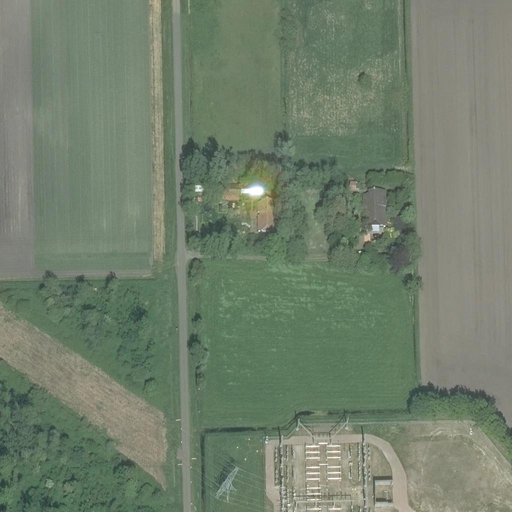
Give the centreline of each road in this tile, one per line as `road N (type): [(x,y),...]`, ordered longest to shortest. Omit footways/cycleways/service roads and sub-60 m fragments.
road 1 (unclassified): [(186,511),(178,178)]
road 2 (unclassified): [(407,181),(178,178)]
road 3 (unclassified): [(178,178),(174,0)]
